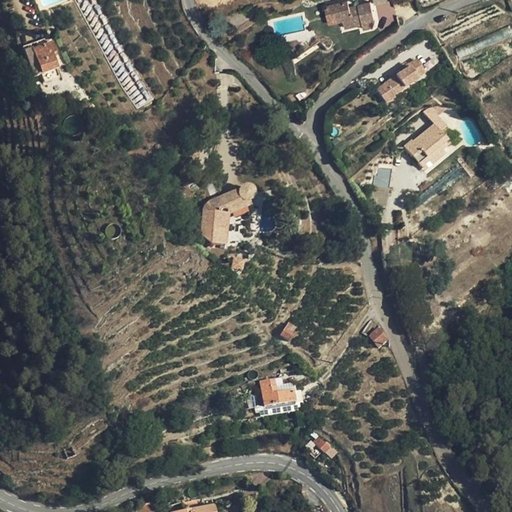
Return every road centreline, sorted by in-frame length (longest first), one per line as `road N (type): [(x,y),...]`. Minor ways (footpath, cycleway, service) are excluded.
road 1 (unclassified): [(480,511),(418,404),(349,200),(314,141)]
road 2 (tertiary): [(71,511),(141,485),(251,461),(301,472),(342,511)]
road 3 (unclassified): [(314,141),(313,115),(339,84),(416,23),(470,0)]
road 4 (residential): [(314,141),(217,44),(189,0)]
